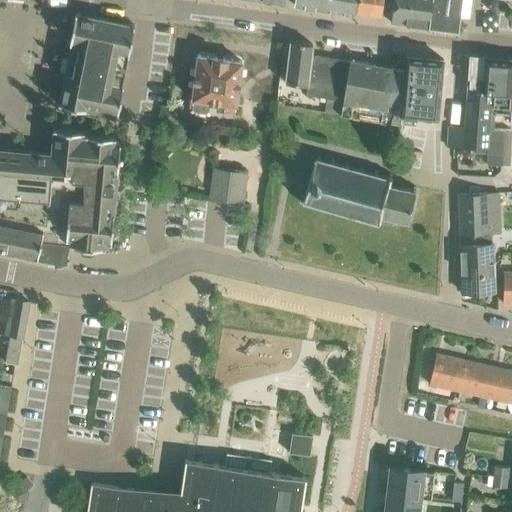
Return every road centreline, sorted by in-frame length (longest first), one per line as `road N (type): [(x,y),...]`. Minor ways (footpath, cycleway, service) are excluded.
road 1 (residential): [(448,317),(189,262),(124,288),(75,289),(0,274)]
road 2 (tertiary): [(92,0),(460,44)]
road 3 (residential): [(448,317),(450,193),(437,175),(436,131),(456,115),(460,44)]
